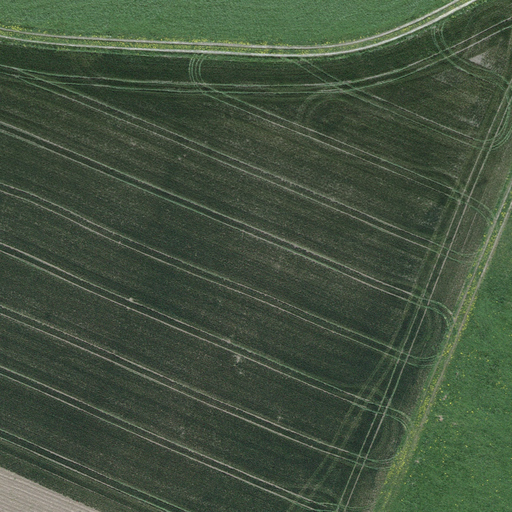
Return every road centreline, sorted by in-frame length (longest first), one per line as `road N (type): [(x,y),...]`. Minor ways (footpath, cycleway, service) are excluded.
road 1 (track): [(461,0),(372,43),(315,51),(0,31)]
road 2 (track): [(511,194),(388,511)]
